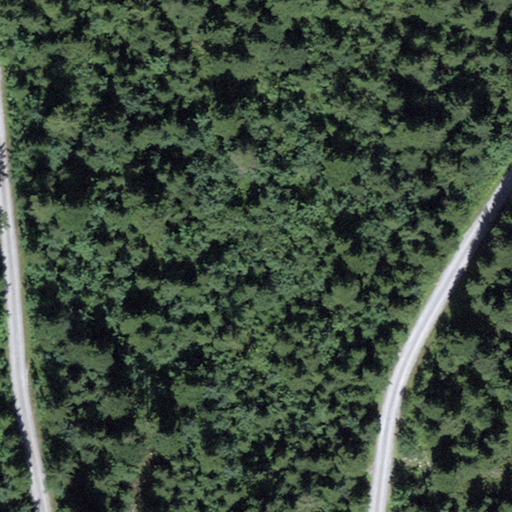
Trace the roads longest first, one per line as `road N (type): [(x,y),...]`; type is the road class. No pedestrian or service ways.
road 1 (track): [(0,120),(14,374),(44,511)]
road 2 (track): [(375,511),(389,400),(421,324),(511,176)]
